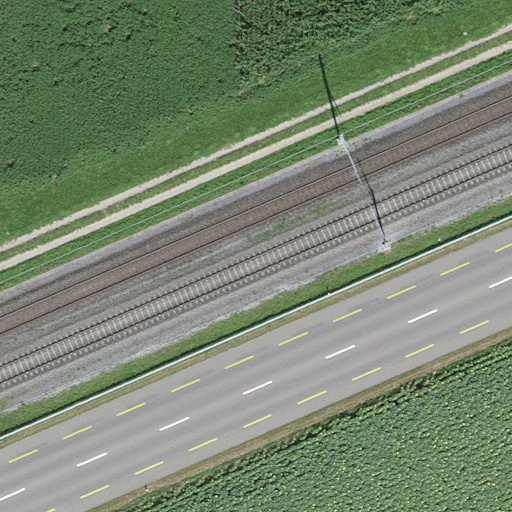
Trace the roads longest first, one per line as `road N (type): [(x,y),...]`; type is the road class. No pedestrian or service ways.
road 1 (primary): [(511,279),(0,501)]
road 2 (track): [(0,247),(511,36)]
